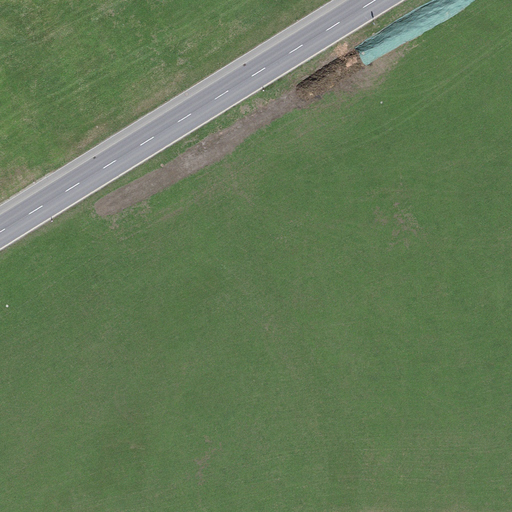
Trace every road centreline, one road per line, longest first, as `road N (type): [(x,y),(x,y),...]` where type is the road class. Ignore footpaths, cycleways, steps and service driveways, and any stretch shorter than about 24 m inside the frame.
road 1 (secondary): [(0,233),(375,0)]
road 2 (track): [(173,125),(329,419),(333,511)]
